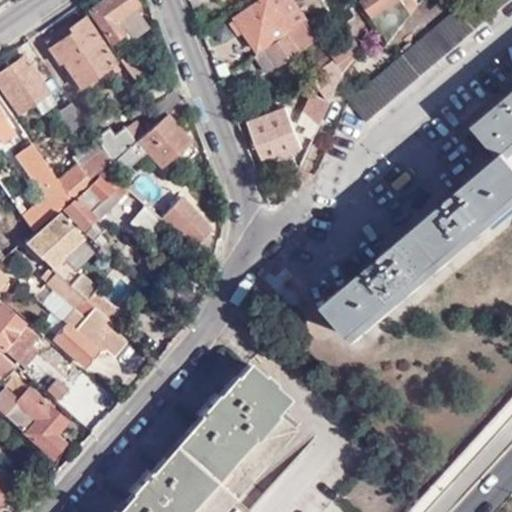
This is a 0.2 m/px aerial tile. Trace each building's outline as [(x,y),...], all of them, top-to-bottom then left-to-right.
[(137,5),(133,0),(106,0),(89,12),(111,44),(126,33),(131,40),(147,29),(133,8),(137,5)] [(296,28),(309,20),(294,0),(262,0),(241,14),(264,47),(295,26),(296,28)] [(465,0),(350,99),(367,121),(509,0),(465,0)] [(394,0),(400,0),(410,15),(420,3),(418,0),(365,0),(374,14),(394,0)] [(122,73),(83,18),(68,29),(71,34),(47,51),(60,68),(62,66),(80,92),(110,71),(115,78),(122,73)] [(270,72),(320,38),(309,20),(296,28),(260,53),(270,72)] [(345,72),(361,49),(353,42),(348,48),(339,37),(327,48),(330,52),(333,57),(345,72)] [(126,49),(117,55),(134,81),(144,74),(126,49)] [(320,67),(333,57),(330,52),(316,62),(320,67)] [(48,93),(22,55),(0,70),(0,89),(17,115),(48,93)] [(333,96),(345,72),(333,57),(320,67),(309,75),(315,84),(321,80),(332,96),(333,96)] [(502,156),(509,150),(511,147),(511,93),(476,125),(502,156)] [(89,129),(71,103),(57,111),(75,137),(89,129)] [(248,120),(263,162),(285,153),(301,147),(285,106),(248,120)] [(0,110),(0,142),(2,146),(14,137),(4,122),(6,120),(0,110)] [(111,161),(104,168),(110,174),(120,166),(124,171),(140,157),(141,158),(147,153),(161,169),(189,143),(162,113),(159,115),(135,140),(111,161)] [(110,129),(97,139),(102,147),(111,160),(111,161),(135,140),(125,128),(115,136),(110,129)] [(111,160),(102,147),(78,167),(88,179),(111,160)] [(511,200),(511,153),(509,150),(502,156),(327,304),(354,335),(511,200)] [(63,188),(39,153),(29,160),(55,198),(43,207),(50,216),(57,210),(59,209),(70,198),(63,188)] [(285,153),(263,162),(269,179),(292,172),(285,153)] [(88,182),(70,198),(59,209),(84,231),(97,217),(99,218),(118,199),(116,197),(125,187),(110,174),(104,168),(88,182)] [(80,173),(63,188),(70,198),(88,182),(80,173)] [(161,219),(193,247),(211,227),(178,195),(169,206),(154,192),(144,203),(161,219)] [(161,219),(144,203),(127,221),(147,237),(161,219)] [(50,216),(30,232),(20,241),(47,266),(55,273),(109,321),(114,317),(89,294),(91,293),(70,273),(72,271),(61,258),(82,237),(57,210),(50,216)] [(39,275),(46,282),(55,273),(47,266),(39,275)] [(0,294),(9,285),(3,280),(7,275),(0,268),(0,294)] [(46,283),(77,310),(84,317),(72,331),(65,324),(52,338),(83,365),(97,351),(104,351),(111,356),(124,343),(109,328),(112,324),(109,321),(55,273),(46,283)] [(164,292),(184,311),(194,299),(175,281),(164,292)] [(0,347),(17,362),(15,366),(26,375),(32,368),(27,363),(38,352),(31,346),(38,337),(2,305),(0,306),(0,347)] [(65,324),(72,331),(84,317),(77,310),(65,324)] [(15,366),(0,351),(0,368),(7,374),(15,366)] [(116,511),(220,511),(294,430),(274,413),(287,398),(248,363),(116,511)] [(46,389),(57,400),(68,388),(56,378),(46,389)] [(64,421),(28,388),(18,399),(4,387),(0,391),(0,412),(3,416),(51,458),(64,443),(53,433),(64,421)] [(1,466),(0,467),(0,491),(7,498),(20,484),(1,466)]
